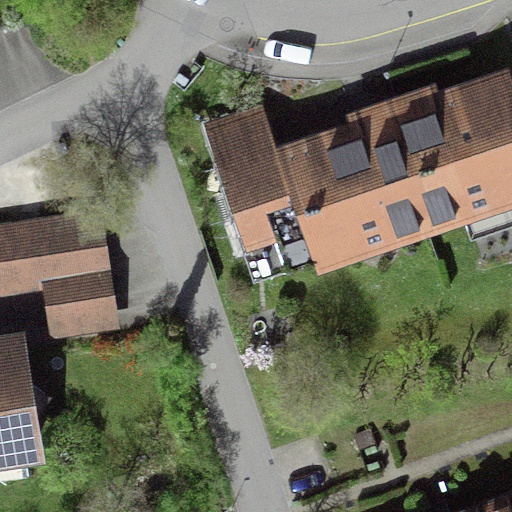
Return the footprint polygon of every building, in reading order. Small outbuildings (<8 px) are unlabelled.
[(511,193),(511,87),(508,76),(440,98),(436,84),(353,111),(358,126),(273,154),(259,111),(213,126),(242,216),(233,219),(253,278),(511,193)] [(119,323),(103,204),(0,218),(0,291),(44,286),(51,333),(119,323)] [(0,479),(30,476),(27,456),(46,453),(39,401),(51,385),(32,374),(26,318),(0,322),(0,479)] [(356,432),(361,449),(378,444),(373,427),(356,432)] [(511,511),(511,501),(481,511),(511,511)]
